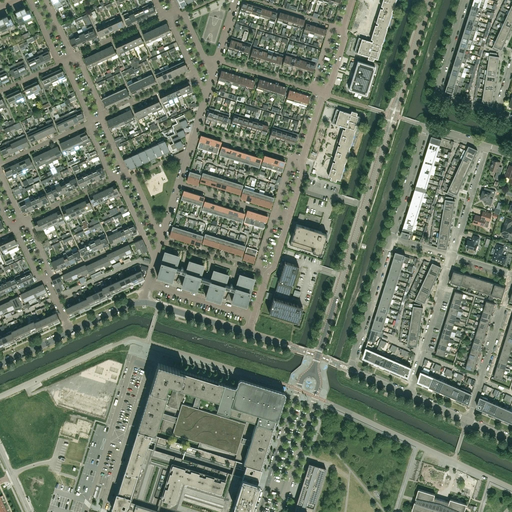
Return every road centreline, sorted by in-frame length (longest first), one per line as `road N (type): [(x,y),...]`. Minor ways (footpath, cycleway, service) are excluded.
road 1 (residential): [(252,316),(289,218),(351,0)]
road 2 (tertiary): [(317,355),(387,132)]
road 3 (residential): [(496,114),(436,91),(465,0)]
road 4 (residential): [(313,368),(297,389),(258,511)]
road 5 (residential): [(160,237),(205,94)]
road 6 (residential): [(466,420),(511,277)]
road 7 (residential): [(408,395),(453,255)]
road 8 (residential): [(350,369),(391,236)]
road 9 (residential): [(279,511),(314,396)]
